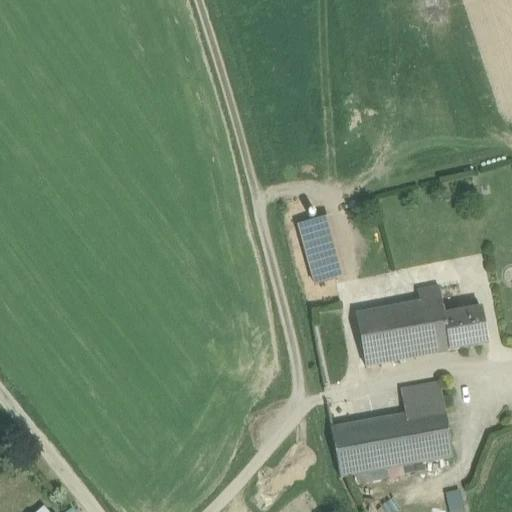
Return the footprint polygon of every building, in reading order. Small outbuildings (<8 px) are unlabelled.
[(330,219),(299,227),(315,287),(346,278),(330,219)] [(439,290),(418,294),(420,306),(391,312),(400,362),(431,356),(430,351),(448,348),(449,353),(488,346),(482,312),(444,319),(439,290)] [(391,312),(356,318),(365,368),(400,362),(391,312)] [(439,385),(400,392),(406,419),(331,432),(340,479),(453,459),(439,385)] [(447,494),(450,511),(463,511),(460,491),(447,494)]
